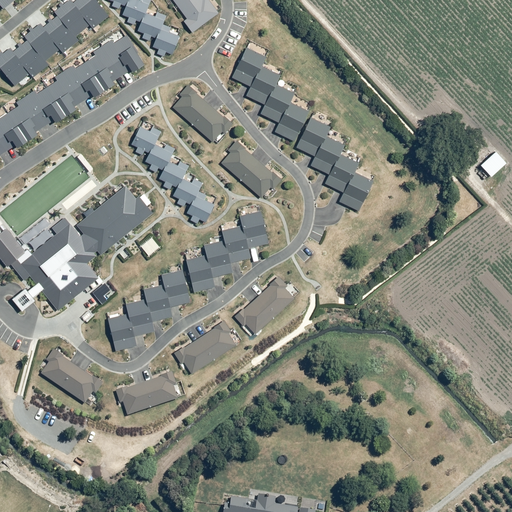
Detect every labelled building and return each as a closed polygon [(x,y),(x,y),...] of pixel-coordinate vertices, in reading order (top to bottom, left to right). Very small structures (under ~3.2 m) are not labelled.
[(0,0),(0,6),(4,10),(15,0),(0,0)] [(12,48),(0,57),(0,67),(16,87),(30,75),(33,79),(50,66),(47,62),(61,51),(65,55),(80,42),(77,38),(91,27),(95,30),(110,17),(96,0),(79,0),(75,4),(72,0),(70,0),(56,13),(58,15),(45,27),(42,24),(26,38),(28,41),(15,52),(12,48)] [(110,0),(125,7),(122,15),(142,22),(138,30),(156,38),(153,47),(173,56),(180,37),(170,33),(172,28),(165,26),(167,17),(150,10),(152,2),(147,0),(110,0)] [(220,14),(210,0),(173,0),(187,19),(184,21),(193,34),(220,14)] [(0,162),(2,161),(0,158),(16,147),(18,150),(41,135),(39,132),(54,122),(57,125),(79,111),(77,108),(94,96),(95,99),(117,84),(116,82),(132,70),(135,73),(147,66),(127,36),(116,45),(113,41),(94,52),(96,55),(77,70),(74,66),(56,77),(58,81),(38,93),(36,90),(17,102),(19,107),(0,118),(0,162)] [(269,59),(247,49),(233,78),(252,87),(247,95),(266,105),(261,114),(281,124),(277,132),(296,141),(310,112),(293,104),(297,96),(279,88),(284,78),(264,68),(269,59)] [(174,108),(215,143),(223,133),(227,136),(236,125),(189,85),(180,95),(183,98),(174,108)] [(340,202),(360,211),(374,182),(358,174),(362,166),(341,156),(346,146),(329,137),(333,129),(312,119),(296,148),(316,157),(311,166),(330,175),(326,184),(344,193),(340,202)] [(152,132),(140,127),(131,146),(150,154),(145,164),(164,171),(160,180),(177,188),(173,196),(192,205),(186,213),(207,223),(217,205),(206,201),(208,195),(201,191),(206,184),(187,176),(191,167),(173,159),(177,150),(159,139),(163,132),(153,128),(152,132)] [(283,180),(237,141),(228,150),(231,152),(222,163),(262,199),(271,189),(274,191),(283,180)] [(504,161),(493,149),(478,163),(489,175),(504,161)] [(100,251),(103,255),(154,214),(140,197),(137,199),(127,186),(76,228),(66,218),(11,262),(25,281),(30,277),(37,285),(29,291),(27,289),(14,300),(23,312),(36,302),(34,299),(43,291),(61,311),(100,279),(88,264),(97,256),(96,254),(100,251)] [(207,255),(186,260),(194,293),(217,288),(215,279),(234,274),(232,264),(253,260),(250,250),(270,245),(263,212),(241,217),(243,226),(223,231),(225,241),(204,246),(207,255)] [(159,247),(151,236),(140,245),(147,255),(159,247)] [(109,319),(116,352),(138,347),(137,338),(156,333),(153,323),(173,318),(172,309),(192,303),(184,270),(163,275),(165,284),(144,289),(147,299),(127,304),(129,314),(109,319)] [(280,275),(235,316),(244,325),(247,324),(257,334),(296,298),(287,288),(289,285),(280,275)] [(115,292),(105,280),(91,292),(101,304),(115,292)] [(226,320),(174,351),(182,364),(185,362),(193,373),(239,346),(231,333),(234,332),(226,320)] [(50,362),(42,373),(91,405),(105,382),(55,348),(47,360),(50,362)] [(174,371),(117,390),(121,402),(124,401),(128,415),(180,398),(176,386),(180,384),(174,371)] [(223,511),(316,511),(316,510),(277,503),(278,497),(260,493),(258,500),(231,496),(230,503),(225,502),(223,511)]
